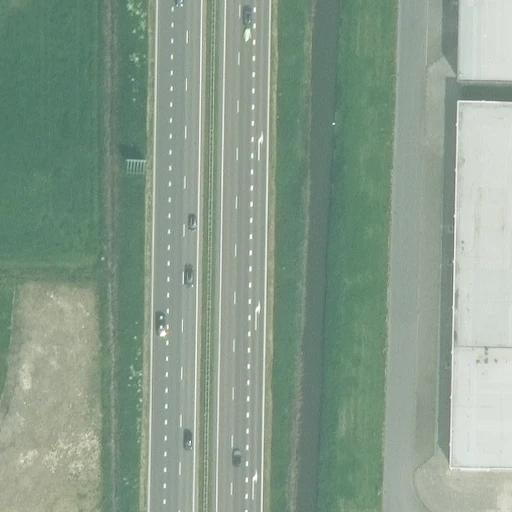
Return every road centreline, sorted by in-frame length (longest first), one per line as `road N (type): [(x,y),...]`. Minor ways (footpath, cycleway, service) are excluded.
road 1 (motorway): [(230,511),(239,0)]
road 2 (motorway): [(186,0),(178,511)]
road 3 (unclassified): [(413,0),(395,489)]
